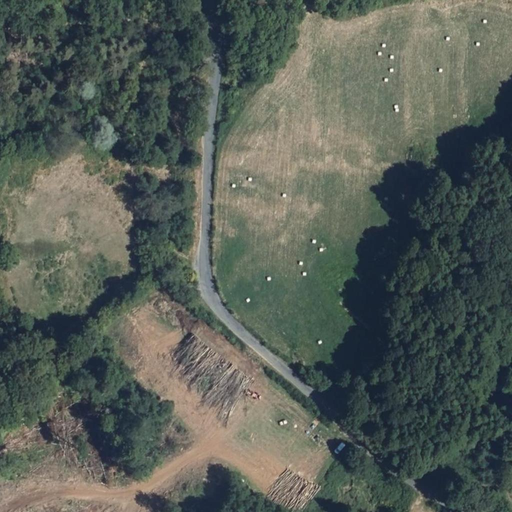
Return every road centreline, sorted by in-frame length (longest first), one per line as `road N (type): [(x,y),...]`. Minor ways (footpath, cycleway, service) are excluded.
road 1 (tertiary): [(207,0),(218,58),(208,284),(226,319),(370,452),(462,511)]
road 2 (track): [(218,58),(180,104),(165,234),(208,284)]
